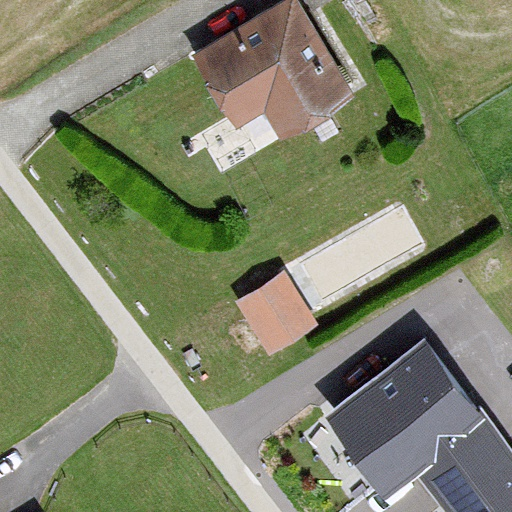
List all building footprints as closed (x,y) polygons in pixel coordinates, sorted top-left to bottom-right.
[(269,0),(214,31),(214,33),(183,51),(226,123),(255,106),(270,132),(342,91),(327,64),(328,64),(291,0),(269,0)] [(321,0),(298,0),(304,9),(321,0)] [(324,286),(427,243),(407,196),(304,240),(324,286)] [(309,320),(279,268),(227,299),(257,351),(309,320)] [(511,511),(511,453),(422,339),(334,407),(385,474),(417,449),(466,511),(511,511)]
